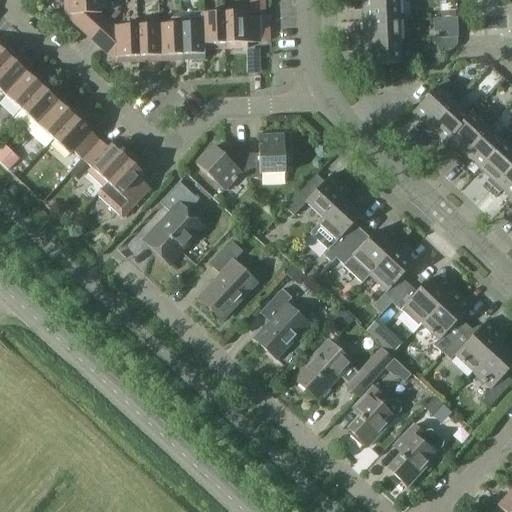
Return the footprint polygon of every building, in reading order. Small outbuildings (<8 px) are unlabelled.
[(91,39),(107,21),(100,14),(99,0),(64,0),(65,15),(91,39)] [(249,0),(250,14),(266,13),(265,0),(249,0)] [(363,21),(399,20),(398,0),(347,0),(348,9),(363,8),(363,21)] [(225,49),(224,13),(201,14),(201,24),(202,24),(203,50),(204,50),(225,49)] [(224,13),(225,49),(247,49),(247,44),(259,44),(258,17),(246,18),(246,13),(224,13)] [(458,32),(457,18),(449,19),(450,32),(458,32)] [(349,43),(400,42),(399,20),(363,21),(364,33),(348,34),(349,43)] [(138,62),(136,26),(114,27),(107,21),(91,39),(116,63),(138,62)] [(202,24),(201,24),(180,25),(181,60),(204,59),(204,50),(203,50),(202,24)] [(159,26),(160,61),(181,60),(180,25),(159,26)] [(160,61),(159,26),(136,26),(138,62),(160,61)] [(457,39),(444,40),(445,50),(453,49),(457,45),(457,39)] [(0,71),(15,55),(0,41),(0,71)] [(400,42),(349,43),(349,52),(365,52),(365,65),(401,63),(400,42)] [(0,90),(6,96),(31,70),(15,55),(0,71),(0,90)] [(31,70),(6,96),(22,111),(46,85),(31,70)] [(426,132),(453,103),(444,95),(453,86),(446,80),(438,88),(437,88),(413,113),(422,122),(419,125),(426,132)] [(46,85),(22,111),(38,126),(62,99),(46,85)] [(54,140),(78,114),(62,99),(38,126),(54,140)] [(453,103),(426,132),(432,138),(435,134),(445,144),(449,140),(449,139),(478,109),(477,109),(471,103),(463,112),(453,103)] [(461,158),(489,129),(479,120),(487,111),(481,105),(477,109),(478,109),(449,139),(449,140),(458,148),(454,152),(461,158)] [(83,160),(100,141),(91,132),(94,129),(78,114),(54,140),(69,155),(73,151),(83,160)] [(489,129),(461,158),(467,164),(471,160),(480,169),(511,135),(511,134),(506,129),(497,138),(489,129)] [(249,155),(249,172),(249,179),(261,179),(261,174),(285,173),(284,135),(260,136),(260,154),(249,155)] [(511,135),(480,169),(489,178),(486,181),(493,188),(511,167),(511,150),(511,149),(511,148),(511,135)] [(104,188),(129,161),(133,157),(126,150),(122,154),(112,145),(109,149),(100,141),(83,160),(91,168),(87,172),(104,188)] [(5,146),(0,152),(0,159),(3,162),(12,153),(5,146)] [(249,172),(249,155),(249,147),(237,148),(227,159),(214,147),(196,166),(225,191),(242,173),(249,172)] [(10,169),(19,159),(12,153),(3,162),(10,169)] [(129,161),(99,193),(124,217),(150,189),(141,180),(145,176),(136,167),(140,163),(133,157),(129,161)] [(511,167),(493,188),(499,194),(496,197),(504,205),(507,202),(507,201),(511,196),(511,167)] [(314,178),(286,209),(294,216),(306,204),(323,220),(324,220),(344,199),(344,200),(351,193),(331,175),(322,185),(314,178)] [(161,204),(171,214),(144,243),(169,266),(204,228),(188,213),(199,201),(180,183),(161,204)] [(324,220),(323,220),(317,227),(336,244),(324,256),(332,264),(340,255),(357,236),(349,229),(361,216),(344,200),(344,199),(324,220)] [(369,275),(395,247),(377,231),(365,244),(357,236),(340,255),(348,262),(351,259),(369,275)] [(222,320),(256,284),(232,262),(242,252),(232,242),(210,265),(220,275),(198,298),(222,320)] [(392,303),(409,285),(401,278),(413,265),(395,247),(369,275),(388,293),(384,296),(392,303)] [(392,303),(400,311),(403,313),(398,318),(413,333),(421,324),(422,325),(429,318),(428,317),(447,296),(446,296),(429,279),(417,292),(409,285),(392,303)] [(429,318),(422,325),(439,341),(435,346),(443,353),(468,326),(460,319),(472,306),(453,288),(446,296),(447,296),(428,317),(429,318)] [(277,361),(309,326),(286,305),(291,299),(283,291),(276,298),(285,306),(253,339),(277,361)] [(333,322),(340,329),(350,318),(343,311),(333,322)] [(468,326),(443,353),(451,361),(456,356),(473,372),(480,365),(499,345),(500,345),(507,338),(488,320),(476,334),(468,326)] [(377,322),(372,329),(396,348),(402,340),(377,322)] [(357,396),(383,367),(390,360),(380,351),(359,374),(350,365),(351,364),(328,342),(294,379),(318,401),(340,376),(349,385),(347,387),(357,396)] [(480,365),(473,372),(492,390),(480,401),(488,409),(511,383),(511,381),(505,375),(511,367),(511,356),(500,345),(499,345),(480,365)] [(410,378),(390,360),(383,367),(403,385),(410,378)] [(368,448),(395,418),(401,411),(401,407),(395,401),(390,401),(389,402),(373,388),(356,406),(365,414),(350,431),(368,448)] [(436,457),(435,456),(443,447),(444,442),(431,430),(427,431),(424,434),(415,426),(397,444),(406,453),(390,470),(407,487),(436,457)] [(511,511),(511,491),(497,507),(502,511),(511,511)]
